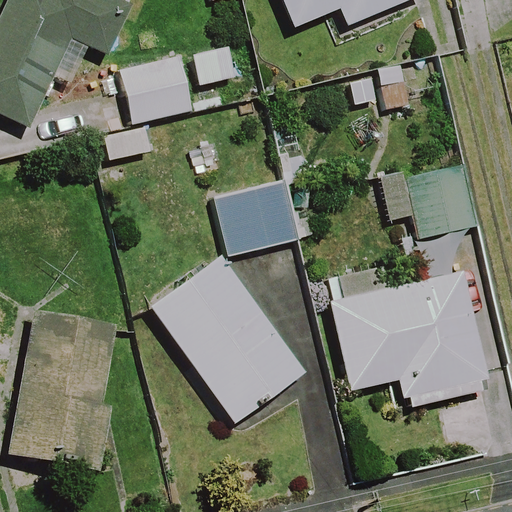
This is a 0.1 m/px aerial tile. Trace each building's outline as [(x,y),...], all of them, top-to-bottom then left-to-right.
[(0,0),(0,127),(16,135),(42,81),(59,88),(76,52),(95,61),(119,9),(113,7),(116,0),(0,0)] [(407,0),(265,0),(280,33),(326,14),(333,31),(407,0)] [(181,60),(188,90),(224,82),(217,52),(181,60)] [(107,74),(120,129),(180,115),(167,60),(107,74)] [(346,108),(374,103),(376,114),(401,109),(393,68),(369,73),(370,80),(341,86),(346,108)] [(98,165),(139,156),(134,131),(92,141),(98,165)] [(469,231),(456,169),(369,187),(377,225),(402,219),(407,244),(469,231)] [(286,245),(272,184),(202,201),(217,261),(286,245)] [(292,379),(208,262),(137,313),(221,430),(292,379)] [(476,384),(450,275),(316,307),(337,397),(385,385),(390,404),(397,402),(400,413),(472,396),(470,385),(476,384)] [(103,331),(19,316),(0,421),(0,462),(85,478),(97,413),(89,411),(103,331)]
